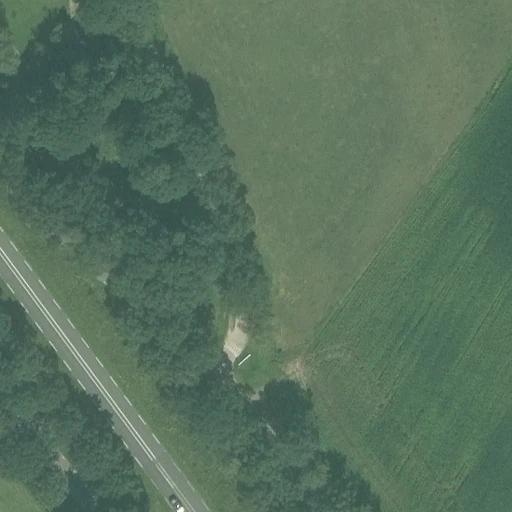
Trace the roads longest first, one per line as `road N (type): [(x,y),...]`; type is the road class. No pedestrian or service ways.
road 1 (unclassified): [(221,378),(240,325),(227,249),(184,120),(131,0)]
road 2 (primary): [(193,511),(0,247)]
road 3 (unclassified): [(221,378),(0,177)]
road 4 (unclassified): [(324,511),(221,378)]
road 5 (unclassified): [(97,511),(0,389)]
